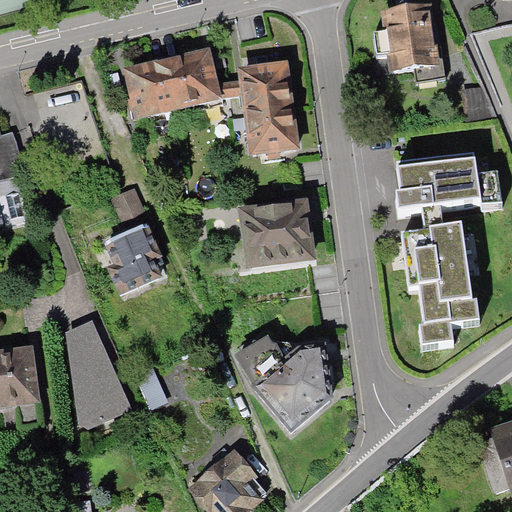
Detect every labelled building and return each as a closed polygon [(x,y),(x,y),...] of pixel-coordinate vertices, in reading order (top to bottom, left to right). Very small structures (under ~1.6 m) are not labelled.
[(387,53),(390,72),(414,68),(416,82),(446,78),(443,58),(441,58),(433,3),(382,10),(385,30),(375,32),(378,54),(387,53)] [(211,48),(169,59),(181,108),(223,99),(233,97),(231,83),(220,85),(211,48)] [(181,108),(169,59),(124,70),(136,120),(181,108)] [(241,82),(231,83),(233,97),(243,96),(244,108),(295,102),(289,61),(239,68),(241,82)] [(301,150),(295,102),(244,108),(250,156),(301,150)] [(0,226),(31,219),(12,135),(1,138),(0,132),(0,226)] [(396,196),(398,214),(423,211),(442,208),(481,204),(478,182),(476,162),(398,171),(401,195),(396,196)] [(499,179),(478,182),(481,204),(482,212),(503,209),(499,179)] [(135,190),(112,201),(124,227),(148,216),(135,190)] [(245,269),(317,260),(308,198),(237,207),(245,269)] [(473,308),(463,229),(445,231),(442,208),(423,211),(423,215),(424,224),(426,234),(401,237),(408,293),(419,291),(424,329),(419,330),(421,350),(455,346),(453,329),(480,326),(478,307),(473,308)] [(167,265),(148,222),(103,242),(113,263),(106,265),(119,294),(163,275),(159,268),(167,265)] [(90,430),(134,412),(93,320),(67,332),(80,425),(90,430)] [(270,334),(236,355),(255,388),(292,432),(335,397),(329,341),(301,346),(285,356),(278,342),(274,342),(270,334)] [(14,432),(46,427),(34,344),(0,348),(0,410),(11,409),(14,432)] [(153,366),(136,374),(152,410),(169,402),(153,366)] [(511,484),(511,422),(493,429),(511,484)] [(187,490),(205,511),(248,511),(269,495),(255,479),(259,476),(236,449),(187,490)] [(92,511),(91,502),(70,504),(70,511),(92,511)]
